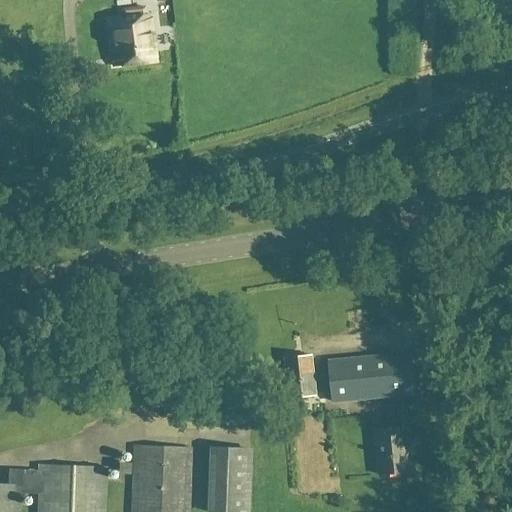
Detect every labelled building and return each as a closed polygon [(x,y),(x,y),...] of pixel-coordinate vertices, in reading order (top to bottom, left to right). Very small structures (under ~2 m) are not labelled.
[(113,68),(156,62),(150,16),(108,21),(113,68)] [(411,355),(328,363),(332,402),(415,394),(411,355)] [(315,397),(311,356),(285,359),(290,399),(315,397)] [(375,430),(380,476),(410,473),(405,427),(375,430)] [(131,511),(187,511),(190,449),(134,447),(131,511)] [(246,511),(249,451),(209,450),(206,511),(246,511)] [(39,472),(21,471),(8,471),(8,486),(0,485),(0,511),(17,511),(18,494),(38,495),(37,511),(103,511),(105,468),(39,466),(39,472)]
